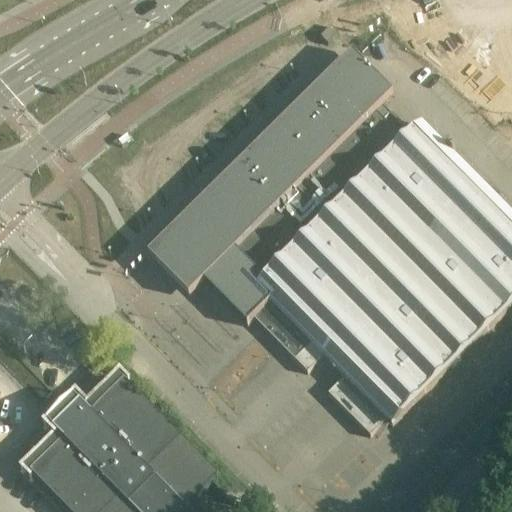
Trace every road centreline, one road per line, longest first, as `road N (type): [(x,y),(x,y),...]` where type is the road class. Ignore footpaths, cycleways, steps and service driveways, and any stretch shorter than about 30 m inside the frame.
road 1 (secondary): [(0,184),(167,54),(255,0)]
road 2 (unclassified): [(0,229),(82,303),(105,310),(90,280),(0,195)]
road 3 (secondary): [(152,0),(0,92)]
